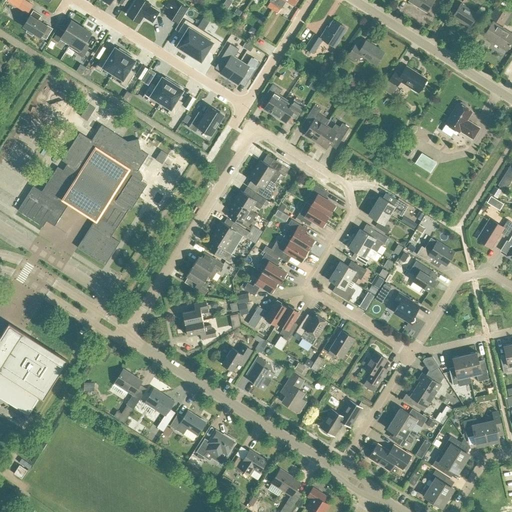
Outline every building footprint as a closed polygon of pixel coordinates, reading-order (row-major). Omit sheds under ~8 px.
[(19,8),(24,0),(7,0),(7,1),(19,8)] [(75,0),(96,13),(101,6),(91,0),(75,0)] [(151,4),(144,0),(135,0),(126,14),(139,22),(143,16),(152,22),(159,11),(150,5),(151,4)] [(186,7),(174,0),(169,0),(166,6),(171,9),(167,16),(177,23),(186,7)] [(231,0),(225,0),(222,5),(228,8),(232,0),(231,0)] [(278,0),(269,0),(269,1),(270,1),(267,7),(272,10),(276,4),(278,0)] [(293,6),(296,0),(278,0),(276,4),(281,8),(285,2),(293,6)] [(426,13),(433,0),(432,0),(408,0),(408,2),(426,13)] [(276,4),(272,10),(277,14),(281,8),(276,4)] [(508,27),(511,20),(511,12),(497,4),(489,18),(503,26),(504,25),(508,27)] [(468,28),(476,15),(459,5),(452,17),(468,28)] [(298,8),(290,20),(291,21),(293,18),(293,17),(294,15),(295,15),(299,9),(298,8)] [(33,10),(32,12),(23,26),(28,29),(26,32),(32,36),(34,33),(40,37),(41,36),(46,40),(53,27),(48,24),(48,25),(39,19),(41,15),(33,10)] [(71,43),(81,26),(71,20),(65,31),(60,28),(53,39),(58,42),(60,39),(69,45),(71,43)] [(178,45),(177,46),(180,48),(179,49),(178,50),(180,52),(188,56),(188,55),(189,54),(190,53),(190,52),(196,43),(201,35),(203,31),(196,27),(194,25),(191,23),(185,20),(183,24),(178,32),(184,35),(178,44),(178,45)] [(334,48),(346,29),(332,21),(326,31),(325,30),(319,38),(314,35),(305,49),(313,54),(322,40),(334,48)] [(506,51),(511,42),(511,34),(492,22),(483,37),(506,51)] [(91,33),(81,26),(71,43),(69,45),(69,46),(79,52),(77,54),(82,57),(89,46),(85,44),(91,33)] [(188,55),(188,56),(197,62),(198,61),(198,60),(201,61),(202,60),(202,59),(208,50),(214,54),(219,47),(221,42),(215,39),(213,37),(203,31),(201,35),(196,43),(190,52),(190,53),(189,54),(188,55)] [(294,39),(285,48),(293,56),(302,46),(294,39)] [(383,53),(366,42),(362,48),(355,44),(348,56),(356,62),(360,55),(376,65),(383,53)] [(226,63),(220,73),(223,74),(229,78),(235,69),(241,60),(234,56),(239,48),(236,47),(230,43),(226,50),(220,59),(226,63)] [(98,48),(94,56),(99,58),(103,51),(98,48)] [(126,53),(124,51),(123,51),(119,48),(118,50),(115,48),(109,57),(108,56),(107,55),(104,54),(97,64),(95,68),(97,70),(98,71),(100,72),(102,67),(106,70),(110,72),(110,73),(112,74),(119,63),(125,54),(126,53)] [(119,63),(112,74),(119,78),(122,80),(120,84),(125,88),(128,84),(134,73),(129,70),(135,61),(131,59),(133,57),(126,53),(125,54),(119,63)] [(334,54),(331,59),(342,65),(345,61),(334,54)] [(235,69),(229,78),(230,79),(231,80),(236,82),(238,84),(244,74),(247,76),(250,78),(256,69),(260,62),(257,60),(254,58),(252,56),(247,64),(243,61),(242,61),(241,60),(235,69)] [(138,74),(137,74),(143,78),(148,69),(143,66),(138,74)] [(426,80),(406,67),(401,75),(395,71),(382,89),(391,95),(400,82),(418,93),(426,80)] [(149,69),(142,81),(148,85),(155,73),(149,69)] [(511,82),(511,73),(507,71),(503,77),(511,82)] [(151,84),(143,98),(148,101),(150,99),(159,105),(161,103),(165,96),(166,94),(173,83),(166,78),(165,80),(162,78),(157,87),(151,84)] [(314,81),(309,88),(315,91),(319,85),(314,81)] [(161,103),(159,105),(169,111),(167,113),(173,117),(182,103),(177,100),(182,91),(180,89),(181,87),(173,83),(166,94),(165,96),(161,103)] [(274,116),(285,99),(278,95),(282,90),(272,84),(265,96),(270,99),(263,109),(274,116)] [(189,95),(182,106),(188,110),(195,98),(189,95)] [(285,99),(274,116),(285,123),(289,117),(295,120),(304,104),(294,98),(291,103),(285,99)] [(465,105),(462,102),(460,103),(459,104),(457,103),(445,124),(459,133),(460,131),(472,139),(479,128),(467,120),(472,112),(465,108),(466,106),(465,105)] [(307,131),(304,135),(315,142),(325,125),(328,120),(322,116),(318,113),(320,109),(314,105),(306,117),(313,121),(307,131)] [(221,116),(208,108),(204,115),(201,120),(195,116),(187,129),(194,133),(197,128),(209,136),(221,116)] [(325,125),(315,142),(326,149),(329,144),(335,135),(341,139),(349,127),(342,123),(339,127),(335,124),(332,129),(325,125)] [(63,169),(57,166),(41,190),(33,184),(17,209),(43,225),(46,219),(54,225),(61,214),(64,209),(70,199),(97,216),(77,248),(104,265),(119,242),(110,236),(115,228),(120,221),(126,211),(128,208),(130,209),(137,198),(146,184),(140,180),(141,180),(141,179),(141,178),(142,176),(141,175),(141,174),(140,172),(139,171),(138,170),(137,170),(148,154),(141,150),(140,149),(138,139),(131,140),(127,141),(101,124),(91,139),(79,132),(62,158),(67,162),(63,169)] [(403,154),(395,165),(412,176),(419,165),(403,154)] [(253,169),(270,180),(273,174),(279,178),(282,174),(284,176),(289,169),(273,159),(269,166),(259,160),(253,169)] [(270,180),(253,169),(248,178),(259,186),(256,191),(269,200),(273,194),(270,193),(273,189),(266,185),(270,180)] [(511,177),(505,173),(498,185),(505,190),(511,178),(511,177)] [(311,205),(328,216),(335,205),(323,198),(327,191),(315,184),(308,195),(315,198),(311,205)] [(497,198),(501,191),(494,187),(490,194),(497,198)] [(259,209),(262,205),(265,207),(269,201),(255,193),(252,198),(240,190),(234,199),(250,210),(253,206),(259,209)] [(373,206),(389,215),(392,211),(401,216),(407,206),(397,200),(394,205),(379,196),(373,206)] [(247,215),(250,210),(234,199),(228,209),(230,210),(227,215),(234,220),(250,231),(256,221),(247,215)] [(481,213),(486,205),(480,201),(475,209),(481,213)] [(493,208),(500,211),(503,204),(497,201),(493,208)] [(328,216),(311,205),(306,202),(296,217),(307,224),(310,219),(322,226),(328,216)] [(384,225),(389,215),(373,206),(368,215),(378,221),(375,227),(387,234),(390,228),(384,225)] [(211,213),(216,220),(225,215),(220,207),(211,213)] [(281,218),(284,214),(278,210),(276,215),(281,218)] [(419,211),(416,216),(421,219),(424,214),(419,211)] [(416,224),(407,218),(404,223),(414,229),(416,224)] [(283,236),(290,240),(307,250),(314,239),(304,234),(307,229),(291,219),(288,224),(290,225),(283,236)] [(503,227),(489,219),(477,239),(491,248),(500,233),(506,236),(511,227),(511,223),(507,220),(503,227)] [(215,231),(231,241),(234,236),(240,240),(243,236),(246,238),(249,232),(236,223),(232,229),(221,221),(215,231)] [(354,238),(377,252),(382,243),(384,244),(387,238),(373,230),(374,229),(367,224),(363,231),(359,229),(354,238)] [(227,246),(231,241),(215,231),(209,240),(211,242),(207,248),(217,254),(217,255),(230,263),(235,256),(231,254),(234,250),(227,246)] [(376,252),(377,252),(354,238),(348,247),(358,254),(355,259),(365,265),(370,258),(373,259),(377,253),(376,252)] [(421,246),(416,254),(430,263),(433,257),(441,262),(445,265),(453,252),(437,242),(430,238),(424,248),(421,246)] [(301,261),(307,250),(290,240),(286,246),(276,241),(270,251),(285,261),(289,254),(301,261)] [(398,244),(393,251),(398,254),(403,247),(398,244)] [(192,266),(207,276),(208,275),(212,278),(218,269),(220,270),(223,264),(213,258),(212,258),(204,253),(201,258),(199,256),(192,266)] [(277,281),(277,282),(279,283),(286,272),(274,265),(277,260),(265,253),(264,255),(260,262),(266,266),(262,272),(277,281)] [(334,270),(350,280),(355,283),(357,278),(360,280),(366,270),(353,262),(350,267),(340,261),(334,270)] [(409,265),(407,269),(409,271),(416,275),(413,281),(410,286),(419,292),(422,287),(429,291),(436,280),(424,273),(427,268),(416,261),(412,267),(409,265)] [(204,282),(207,276),(192,266),(186,276),(197,283),(193,288),(204,295),(207,289),(206,288),(208,284),(204,282)] [(384,279),(388,272),(383,269),(379,276),(384,279)] [(347,285),(350,280),(334,270),(328,280),(336,285),(332,291),(348,301),(355,290),(347,285)] [(271,292),(277,282),(277,281),(262,272),(253,286),(247,283),(243,289),(254,295),(260,286),(271,292)] [(231,284),(236,288),(241,282),(235,278),(231,284)] [(402,295),(405,290),(394,283),(391,288),(402,295)] [(374,294),(377,289),(370,284),(367,290),(374,294)] [(368,292),(359,306),(365,310),(374,295),(368,292)] [(412,322),(414,322),(415,320),(414,318),(413,316),(420,306),(399,293),(393,302),(398,305),(394,312),(409,322),(410,322),(412,322)] [(185,324),(202,320),(201,314),(208,312),(206,301),(193,304),(195,310),(182,313),(185,324)] [(286,307),(276,301),(268,313),(258,306),(248,323),(254,327),(261,316),(276,325),(277,323),(286,307)] [(247,303),(239,304),(241,315),(249,313),(247,303)] [(286,307),(277,323),(283,327),(280,333),(283,335),(282,337),(287,340),(296,327),(291,324),(298,312),(287,305),(286,307)] [(394,330),(401,323),(385,309),(379,317),(394,330)] [(303,321),(296,332),(302,335),(300,337),(312,344),(326,321),(322,318),(321,317),(318,314),(316,315),(315,314),(313,318),(309,324),(303,321)] [(237,315),(232,325),(238,328),(242,318),(237,315)] [(202,320),(185,324),(187,335),(199,333),(201,339),(216,336),(215,329),(212,330),(211,325),(204,326),(202,320)] [(1,335),(0,334),(0,396),(28,414),(40,396),(43,398),(67,360),(9,323),(1,335)] [(342,357),(354,338),(341,330),(329,349),(330,349),(327,353),(333,356),(335,353),(342,357)] [(245,362),(252,350),(242,344),(238,351),(232,347),(221,364),(232,370),(239,359),(245,362)] [(511,344),(509,345),(509,344),(503,345),(506,357),(500,358),(503,373),(511,370),(511,344)] [(366,356),(361,364),(365,367),(364,369),(371,373),(367,379),(363,385),(373,391),(377,386),(385,373),(387,369),(382,366),(386,359),(375,352),(370,359),(366,356)] [(464,355),(469,375),(476,374),(478,381),(488,379),(484,362),(478,363),(476,352),(470,353),(470,354),(465,355),(464,355)] [(463,377),(469,375),(464,355),(463,355),(464,356),(458,357),(458,356),(452,357),(455,369),(449,370),(452,385),(464,382),(463,377)] [(264,390),(274,373),(273,372),(271,365),(266,362),(266,361),(257,356),(245,374),(254,380),(252,383),(264,390)] [(315,372),(323,360),(318,356),(310,368),(315,372)] [(310,368),(313,364),(306,360),(304,364),(310,368)] [(299,363),(295,369),(301,373),(305,367),(299,363)] [(133,409),(142,396),(135,392),(142,381),(123,369),(114,383),(132,395),(126,405),(133,409)] [(420,381),(416,386),(433,396),(440,385),(439,384),(443,377),(438,369),(431,373),(430,372),(425,375),(422,373),(418,379),(420,381)] [(298,412),(305,401),(300,398),(304,392),(298,388),(303,380),(293,373),(281,392),(286,395),(282,402),(298,412)] [(357,393),(359,389),(351,385),(354,380),(348,377),(344,387),(357,393)] [(94,391),(94,382),(84,382),(84,391),(94,391)] [(318,399),(322,390),(313,386),(309,394),(318,399)] [(433,396),(416,386),(413,391),(411,389),(408,395),(415,400),(413,404),(423,411),(426,407),(433,396)] [(145,402),(165,415),(174,401),(154,388),(145,402)] [(477,403),(496,399),(495,393),(476,397),(477,403)] [(371,402),(361,396),(359,400),(369,406),(371,402)] [(357,405),(360,401),(355,398),(352,402),(350,401),(341,416),(332,410),(321,427),(333,435),(342,421),(349,426),(361,407),(357,405)] [(393,418),(410,429),(414,423),(421,427),(427,418),(412,408),(408,413),(400,408),(393,418)] [(440,410),(435,418),(437,419),(441,422),(443,423),(448,415),(447,415),(442,412),(440,411),(440,410)] [(206,422),(188,411),(183,418),(177,414),(170,426),(183,435),(187,429),(197,435),(206,422)] [(115,416),(114,417),(123,423),(124,422),(127,418),(121,414),(117,412),(115,416)] [(493,420),(483,423),(487,440),(487,443),(498,441),(497,437),(497,436),(495,428),(501,427),(498,413),(492,414),(493,420)] [(157,426),(157,427),(163,431),(170,421),(164,417),(157,426)] [(410,429),(393,418),(387,428),(392,432),(389,437),(407,448),(413,439),(406,435),(410,429)] [(487,443),(483,423),(477,424),(475,418),(462,421),(465,435),(473,433),(476,446),(487,443)] [(430,429),(434,423),(429,419),(425,425),(430,429)] [(168,437),(172,430),(166,427),(162,433),(168,437)] [(223,435),(215,430),(209,441),(204,438),(196,452),(203,456),(207,450),(218,457),(222,451),(227,454),(234,442),(233,442),(234,440),(224,433),(223,435)] [(445,453),(462,464),(468,454),(467,453),(470,447),(463,438),(461,442),(450,436),(444,445),(448,448),(445,453)] [(389,452),(377,444),(372,451),(374,452),(370,458),(389,470),(393,463),(402,469),(410,456),(393,445),(389,452)] [(267,461),(249,450),(243,460),(238,456),(231,467),(241,472),(242,470),(250,476),(254,470),(259,473),(267,461)] [(456,473),(462,464),(445,453),(442,458),(438,456),(432,465),(442,472),(446,467),(456,473)] [(194,457),(190,464),(195,467),(199,461),(194,457)] [(31,465),(22,459),(20,462),(29,468),(31,465)] [(5,460),(0,467),(0,479),(4,482),(14,466),(5,460)] [(19,465),(14,473),(21,478),(27,470),(19,465)] [(271,483),(291,496),(300,482),(280,469),(271,483)] [(429,487),(447,498),(453,488),(451,487),(454,482),(435,470),(429,479),(433,482),(429,487)] [(413,485),(419,476),(414,472),(408,482),(413,485)] [(219,482),(229,488),(232,483),(222,476),(219,482)] [(272,511),(282,496),(257,480),(250,491),(263,499),(265,495),(271,499),(262,511),(272,511)] [(441,507),(447,498),(429,487),(423,496),(441,507)] [(312,511),(324,511),(329,505),(323,501),(326,496),(312,488),(307,496),(312,499),(306,508),(312,511)] [(289,498),(279,511),(289,511),(296,503),(289,498)] [(239,502),(236,507),(242,511),(246,506),(239,502)]
